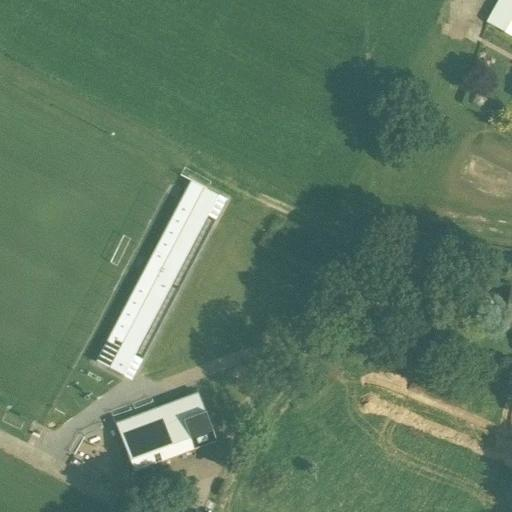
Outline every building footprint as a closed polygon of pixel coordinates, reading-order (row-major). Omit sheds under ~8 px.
[(511,38),(511,0),(499,0),(486,23),(511,38)] [(131,381),(226,200),(189,181),(94,362),(131,381)] [(488,289),(496,283),(489,273),(480,279),(488,289)] [(206,394),(126,426),(144,475),(225,443),(206,394)] [(376,417),(368,437),(400,450),(403,451),(411,431),(408,430),(376,417)] [(368,437),(360,456),(392,470),(395,471),(403,451),(400,450),(368,437)] [(474,499),(493,455),(469,446),(460,465),(458,471),(446,466),(438,484),(450,490),(474,499)] [(511,463),(493,455),(474,499),(498,510),(504,511),(511,511),(511,492),(506,490),(509,484),(511,476),(511,463)] [(360,456),(351,476),(384,490),(387,491),(395,471),(392,470),(360,456)] [(351,476),(344,495),(377,508),(379,509),(387,491),(384,490),(351,476)] [(344,495),(336,511),(378,511),(379,509),(377,508),(344,495)]
